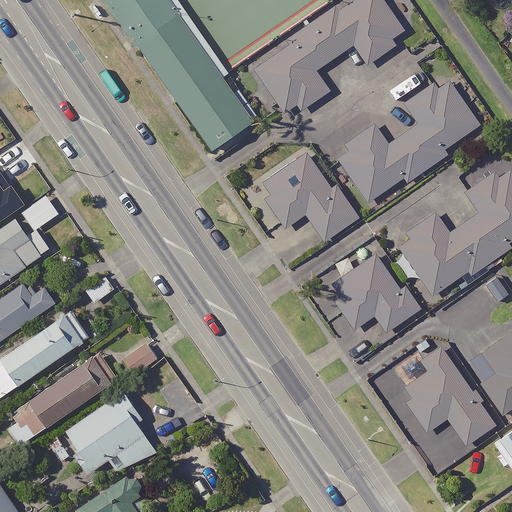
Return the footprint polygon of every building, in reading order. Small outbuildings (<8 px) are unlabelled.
[(234,132),(140,0),(64,0),(183,168),(234,132)] [(405,30),(384,0),(345,0),(290,37),(294,43),(255,69),(285,114),(295,107),(298,112),(332,90),(318,69),(354,45),(368,65),(396,46),(391,40),(405,30)] [(479,126),(447,78),(407,106),(419,124),(390,144),(376,123),(335,151),(369,202),(405,178),(408,182),(446,156),(443,151),(479,126)] [(358,218),(308,150),(264,183),(272,194),(265,199),(287,228),(306,214),(326,241),(358,218)] [(395,261),(406,277),(423,279),(434,295),(468,271),(471,275),(511,247),(511,245),(510,243),(511,241),(511,168),(509,164),(467,194),(479,211),(450,232),(436,212),(412,229),(415,234),(399,245),(405,254),(395,261)] [(0,185),(0,221),(24,205),(11,188),(5,192),(0,185)] [(15,219),(0,230),(0,284),(53,248),(40,230),(28,238),(15,219)] [(391,265),(380,250),(332,283),(343,298),(337,302),(355,329),(375,315),(387,332),(421,308),(391,265)] [(37,293),(29,281),(0,300),(0,341),(56,302),(46,287),(37,293)] [(0,398),(89,338),(72,312),(0,360),(0,398)] [(511,407),(511,331),(482,352),(496,373),(481,383),(502,414),(511,407)] [(495,427),(442,346),(423,358),(431,370),(400,390),(427,432),(449,418),(466,445),(495,427)] [(115,382),(98,357),(17,412),(25,424),(14,432),(22,445),(115,382)] [(157,449),(122,394),(49,441),(63,462),(76,453),(89,473),(110,460),(119,473),(157,449)] [(511,430),(494,442),(511,468),(511,430)] [(146,511),(136,497),(145,490),(134,473),(76,511),(146,511)] [(0,511),(18,511),(1,485),(0,485),(0,511)]
